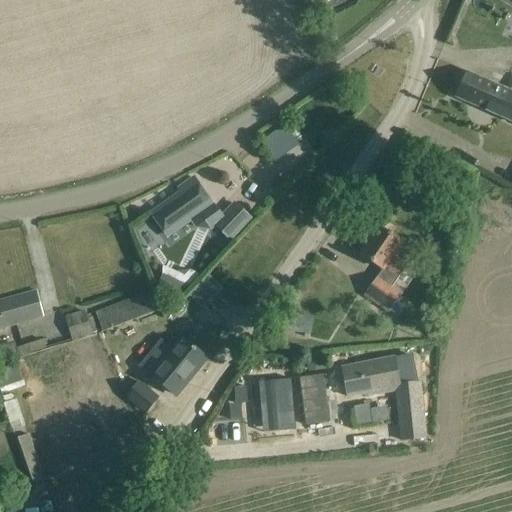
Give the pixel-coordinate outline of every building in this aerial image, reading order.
[(497,116),(508,91),(467,72),(455,97),(497,116)] [(511,92),(508,91),(497,116),(511,122),(511,92)] [(292,125),(269,134),(277,157),(301,148),(292,125)] [(221,218),(193,178),(178,189),(181,192),(151,213),(169,237),(191,222),(195,228),(210,231),(217,226),(231,239),(250,219),(235,204),(221,218)] [(394,228),(377,216),(363,237),(369,241),(360,254),(382,270),(364,296),(389,313),(401,295),(391,289),(406,266),(393,257),(402,243),(390,234),(394,228)] [(185,285),(162,274),(157,286),(179,297),(185,285)] [(215,295),(222,288),(208,275),(201,282),(215,295)] [(6,300),(13,326),(43,317),(36,291),(6,300)] [(152,291),(97,311),(104,332),(159,312),(152,291)] [(0,329),(13,326),(6,300),(0,301),(0,329)] [(87,320),(84,312),(64,317),(72,341),(92,334),(91,334),(97,332),(92,318),(87,320)] [(312,318),(283,312),(276,323),(275,328),(330,340),(333,324),(312,320),(312,318)] [(161,342),(141,367),(141,368),(175,395),(187,380),(184,378),(203,356),(183,340),(174,352),(167,347),(161,342)] [(30,344),(16,348),(19,358),(33,353),(30,344)] [(324,370),(322,354),(306,355),(308,372),(324,370)] [(411,357),(396,360),(396,359),(342,369),(347,397),(369,393),(369,397),(382,394),(382,390),(395,388),(399,441),(426,439),(421,382),(416,382),(411,357)] [(16,361),(0,367),(0,379),(4,393),(25,386),(16,361)] [(323,375),(299,379),(306,426),(330,423),(323,375)] [(291,377),(259,379),(262,427),(294,425),(291,377)] [(139,383),(126,398),(145,413),(158,398),(139,383)] [(246,387),(234,388),(236,404),(248,403),(246,387)] [(24,424),(17,400),(7,403),(13,427),(24,424)] [(360,425),(377,421),(372,402),(355,406),(360,425)] [(43,481),(28,435),(17,439),(30,485),(43,481)]
